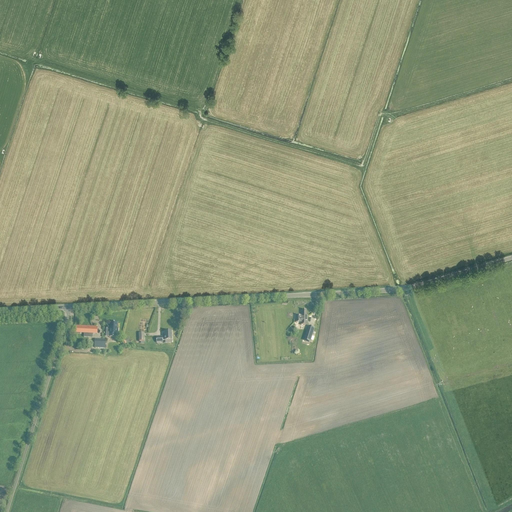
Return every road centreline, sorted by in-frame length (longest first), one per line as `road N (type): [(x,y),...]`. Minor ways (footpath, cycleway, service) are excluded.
road 1 (tertiary): [(511,258),(390,291),(68,307)]
road 2 (unclassified): [(7,511),(68,307)]
